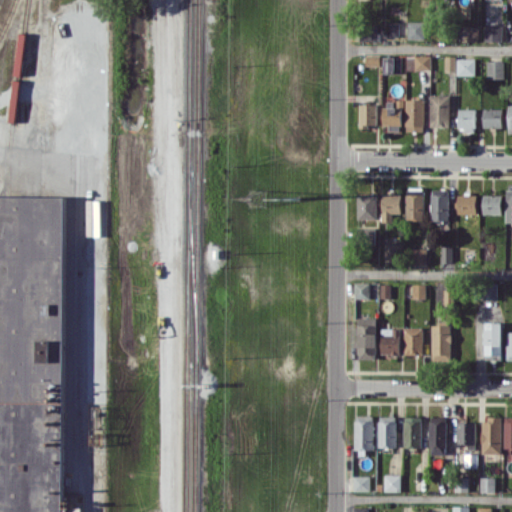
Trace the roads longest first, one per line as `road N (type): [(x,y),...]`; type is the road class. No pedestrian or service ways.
road 1 (residential): [(341,0),(336,511)]
road 2 (residential): [(336,387),(511,387)]
road 3 (residential): [(339,159),(511,159)]
